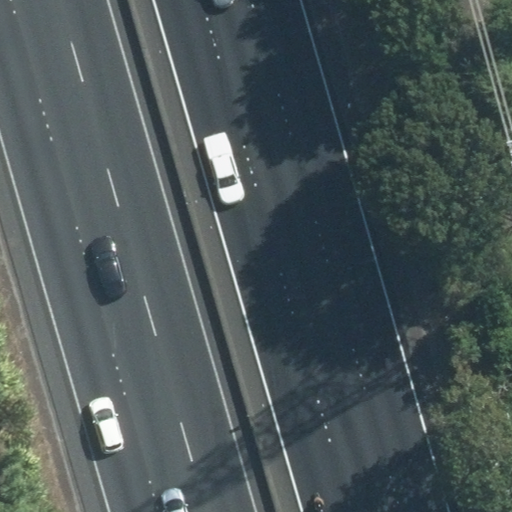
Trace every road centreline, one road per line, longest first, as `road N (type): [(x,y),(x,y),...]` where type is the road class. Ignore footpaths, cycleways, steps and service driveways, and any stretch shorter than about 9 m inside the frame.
road 1 (motorway): [(204,0),(353,511)]
road 2 (motorway): [(210,511),(62,0)]
